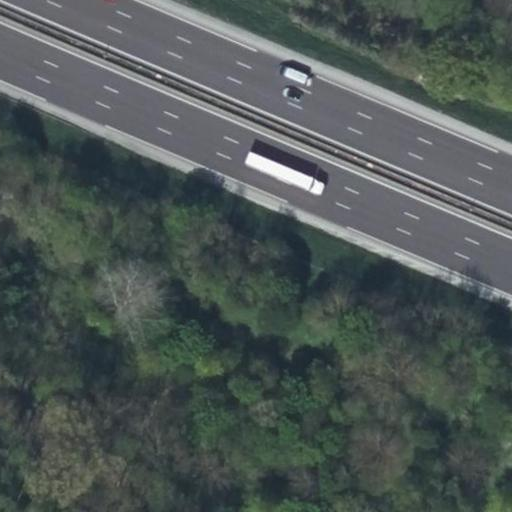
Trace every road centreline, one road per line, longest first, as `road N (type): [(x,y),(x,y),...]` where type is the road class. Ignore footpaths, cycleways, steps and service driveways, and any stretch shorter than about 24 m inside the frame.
road 1 (motorway): [(0,46),(511,262)]
road 2 (motorway): [(511,185),(68,0)]
